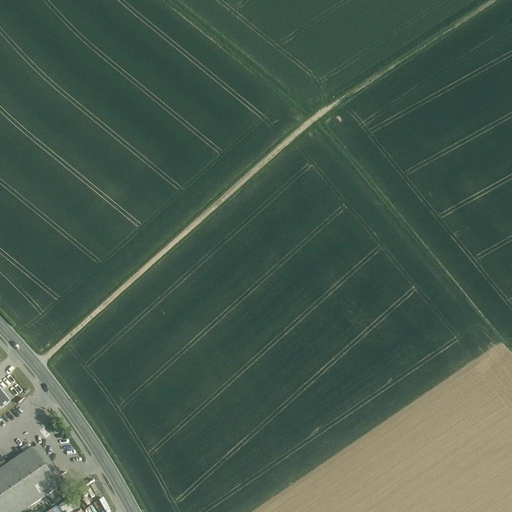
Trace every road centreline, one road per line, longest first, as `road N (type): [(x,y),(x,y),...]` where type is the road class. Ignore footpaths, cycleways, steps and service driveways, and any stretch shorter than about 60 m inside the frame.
road 1 (track): [(487,0),(322,106),(36,365)]
road 2 (tertiary): [(133,511),(96,449),(0,325)]
